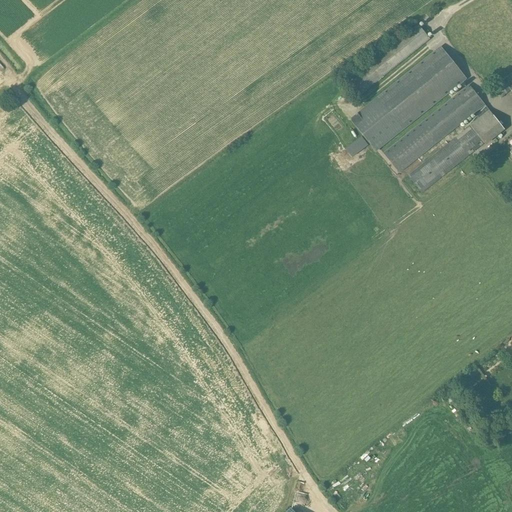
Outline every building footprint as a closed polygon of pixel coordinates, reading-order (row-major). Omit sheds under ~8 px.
[(429,40),(418,25),(347,82),(358,96),(429,40)] [(466,80),(440,47),(350,119),(373,148),(379,143),(382,147),(466,80)] [(511,73),(503,80),(511,91),(511,92),(511,73)] [(469,86),(383,154),(398,173),(474,113),(478,118),(488,110),(469,86)] [(503,129),(490,111),(470,126),(471,127),(408,176),(422,193),(484,143),(484,144),(503,129)] [(368,145),(362,137),(346,149),(352,158),(368,145)]
